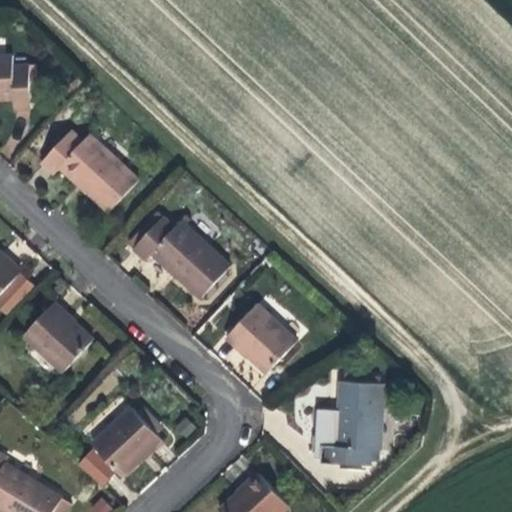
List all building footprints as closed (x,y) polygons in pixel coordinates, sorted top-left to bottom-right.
[(0,99),(14,99),(15,108),(33,107),(32,101),(31,63),(14,64),(14,54),(0,54),(0,99)] [(110,213),(141,179),(90,134),(85,140),(73,129),(42,162),(55,173),(61,168),(110,213)] [(178,227),(164,215),(133,248),(147,260),(153,254),(203,298),(233,266),(183,221),(178,227)] [(1,252),(0,251),(0,295),(22,272),(9,260),(8,261),(0,253),(1,252)] [(22,274),(0,297),(0,305),(9,314),(35,286),(22,274)] [(77,321),(56,302),(25,335),(65,371),(93,340),(75,324),(77,321)] [(259,304),(230,336),(252,356),(251,358),(267,373),(298,339),(259,304)] [(371,447),(382,448),(384,381),(341,379),(340,409),(322,408),(321,435),(315,435),(314,444),(329,445),(329,463),(370,464),(371,447)] [(134,406),(94,442),(98,446),(117,467),(123,474),(142,457),(141,456),(149,449),(150,450),(163,438),(159,432),(139,411),(134,406)] [(139,411),(159,432),(164,428),(145,406),(139,411)] [(101,486),(117,467),(98,446),(80,466),(101,486)] [(53,511),(62,497),(5,463),(0,471),(0,509),(4,511),(53,511)] [(283,511),(290,506),(259,473),(220,509),(222,511),(283,511)] [(68,511),(73,504),(62,497),(53,511),(68,511)] [(106,511),(110,509),(99,499),(90,507),(95,511),(106,511)]
